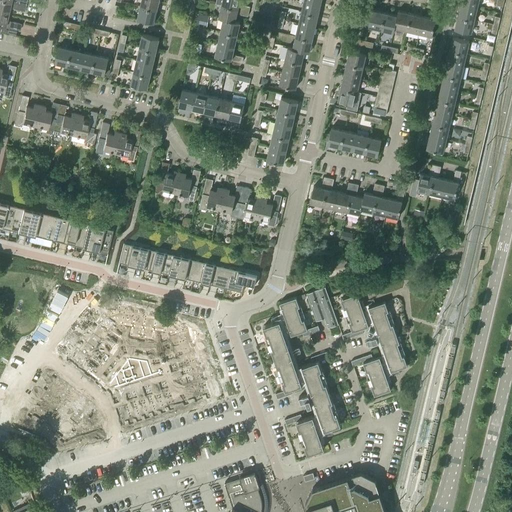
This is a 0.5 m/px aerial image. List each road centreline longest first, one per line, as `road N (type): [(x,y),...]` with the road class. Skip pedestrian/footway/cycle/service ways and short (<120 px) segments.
road 1 (residential): [(299,182),(186,154),(151,114),(43,84),(40,57)]
road 2 (secondary): [(511,211),(438,511)]
road 3 (residential): [(230,308),(0,246)]
road 4 (residential): [(42,477),(256,409)]
road 5 (residential): [(59,511),(268,444)]
road 6 (residential): [(307,153),(384,171),(404,72)]
road 7 (secondary): [(471,511),(511,348)]
road 8 (residential): [(230,308),(260,302),(276,286),(299,182)]
road 9 (residential): [(307,153),(344,0)]
